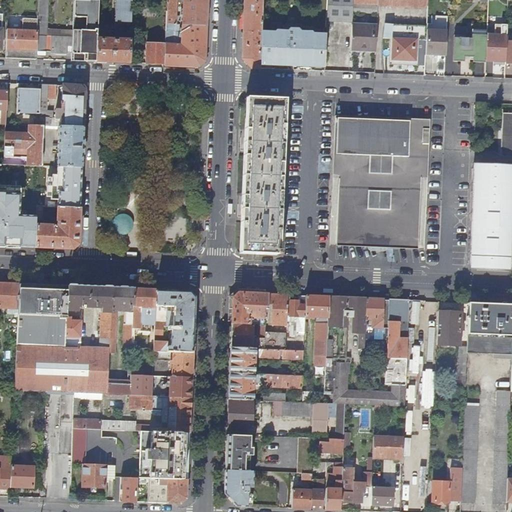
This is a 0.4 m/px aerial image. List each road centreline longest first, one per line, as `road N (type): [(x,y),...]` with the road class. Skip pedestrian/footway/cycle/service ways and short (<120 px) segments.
road 1 (tertiary): [(214,274),(511,286)]
road 2 (residential): [(223,80),(511,92)]
road 3 (residential): [(214,274),(204,511)]
road 4 (residential): [(96,76),(86,270)]
road 5 (residential): [(223,80),(214,274)]
road 6 (tertiary): [(86,270),(214,274)]
road 7 (residential): [(223,80),(96,76)]
